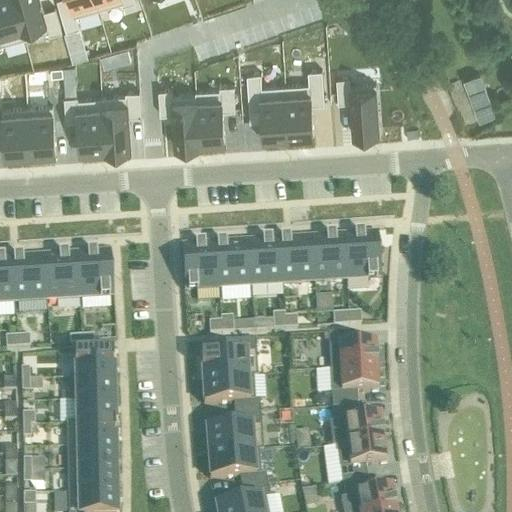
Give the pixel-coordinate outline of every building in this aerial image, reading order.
[(0,0),(0,48),(3,47),(0,37),(0,35),(23,29),(14,0),(0,0)] [(40,0),(14,0),(23,29),(46,22),(48,31),(61,28),(54,4),(42,7),(40,0)] [(57,0),(64,22),(77,18),(73,6),(94,0),(57,0)] [(121,46),(117,33),(109,35),(113,48),(121,46)] [(123,63),(132,61),(128,49),(119,51),(123,63)] [(473,105),(490,99),(480,73),(463,79),(473,105)] [(350,77),(337,78),(339,103),(351,102),(353,134),(379,132),(376,88),(351,90),(350,77)] [(310,93),(286,94),(289,138),(314,137),(312,105),(325,104),(323,79),(310,80),(310,93)] [(64,80),(51,81),(52,106),(65,105),(64,80)] [(261,83),(248,84),(250,109),(262,108),(264,140),(289,138),(286,94),(262,96),(261,83)] [(221,99),(197,100),(200,144),(225,142),(223,111),(236,110),(234,85),(221,86),(221,99)] [(172,89),(159,90),(161,115),(173,114),(175,146),(200,144),(197,100),(173,102),(172,89)] [(127,105),(103,107),(106,150),(131,149),(129,117),(141,116),(140,91),(126,92),(127,105)] [(103,107),(78,108),(81,152),(106,150),(103,107)] [(53,110),(28,112),(31,156),(56,154),(53,110)] [(28,112),(3,113),(6,157),(31,156),(28,112)] [(376,235),(343,238),(346,281),(379,279),(376,235)] [(343,238),(311,240),(314,283),(345,281),(346,281),(343,238)] [(311,240),(279,242),(282,286),(314,283),(311,240)] [(279,242),(248,244),(251,288),(282,286),(279,242)] [(248,244),(216,246),(219,290),(251,288),(248,244)] [(216,246),(182,248),(185,292),(219,290),(216,246)] [(109,254),(76,256),(79,300),(112,297),(109,254)] [(76,256),(44,258),(47,302),(79,300),(76,256)] [(44,258),(12,260),(15,304),(47,302),(44,258)] [(12,260),(0,261),(0,304),(15,304),(12,260)] [(360,314),(348,315),(349,326),(361,326),(360,314)] [(284,315),(272,316),(274,332),(286,331),(285,319),(284,315)] [(348,315),(332,316),(333,328),(349,326),(348,315)] [(232,318),(221,319),(221,323),(222,335),(234,334),(232,318)] [(297,318),(285,319),(286,331),(297,331),(297,318)] [(221,323),(209,324),(210,336),(222,335),(221,323)] [(353,335),(328,336),(330,373),(376,370),(375,345),(353,347),(353,335)] [(29,337),(17,338),(18,350),(30,349),(29,337)] [(81,337),(69,338),(70,346),(82,346),(81,337)] [(93,337),(81,337),(82,346),(94,345),(93,337)] [(17,338),(5,338),(6,351),(18,350),(17,338)] [(230,355),(200,357),(202,382),(252,378),(253,379),(257,379),(255,341),(229,343),(230,355)] [(112,356),(74,357),(74,379),(74,380),(113,380),(112,356)] [(29,369),(21,370),(21,382),(29,381),(29,369)] [(376,370),(330,373),(332,410),(357,408),(356,394),(378,393),(376,370)] [(252,378),(202,382),(203,407),(233,405),(234,417),(260,415),(259,402),(254,402),(253,379),(252,378)] [(74,379),(70,380),(70,404),(75,404),(75,403),(113,402),(113,380),(74,380),(74,379)] [(15,381),(4,381),(4,393),(15,392),(15,381)] [(29,381),(21,382),(22,394),(30,393),(29,381)] [(113,402),(75,403),(75,404),(75,425),(75,426),(114,425),(113,402)] [(333,424),(328,425),(332,449),(336,449),(336,448),(382,442),(379,418),(359,421),(357,408),(332,410),(333,424)] [(34,415),(22,415),(22,427),(30,427),(34,427),(34,415)] [(235,429),(205,432),(207,457),(258,452),(258,453),(263,453),(260,415),(234,417),(235,429)] [(75,425),(66,425),(66,426),(66,449),(114,448),(114,425),(75,426),(75,425)] [(30,427),(22,427),(23,439),(31,439),(30,427)] [(382,442),(336,448),(336,449),(340,471),(342,485),(367,481),(365,468),(386,465),(382,442)] [(114,448),(66,449),(67,472),(115,471),(114,448)] [(258,452),(207,457),(209,481),(239,479),(242,491),(267,488),(265,476),(260,476),(258,453),(258,452)] [(31,461),(23,461),(23,473),(31,473),(31,461)] [(115,471),(67,472),(67,495),(115,493),(115,471)] [(345,500),(340,501),(342,511),(395,511),(390,490),(369,494),(367,481),(342,485),(345,500)] [(5,488),(5,501),(16,501),(16,489),(5,488)] [(244,503),(215,509),(215,511),(267,511),(265,500),(270,499),(267,488),(242,491),(244,503)] [(115,511),(115,493),(67,495),(67,511),(115,511)] [(24,496),(24,507),(35,508),(35,496),(24,496)]
